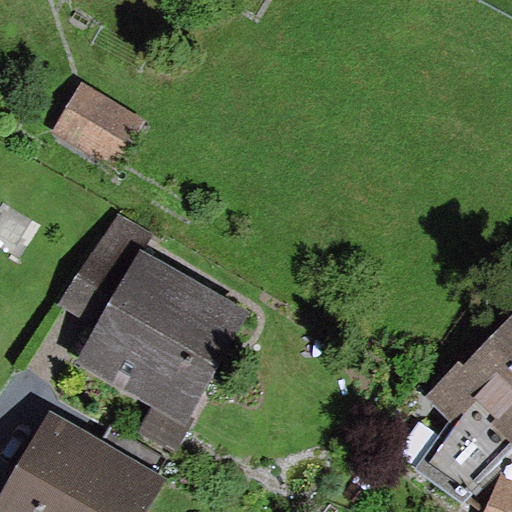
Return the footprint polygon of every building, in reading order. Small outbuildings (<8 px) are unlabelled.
[(143,118),(79,79),(50,127),(114,166),(143,118)] [(247,305),(145,245),(154,231),(115,208),(58,303),(92,323),(73,354),(153,401),(136,430),(172,452),(194,414),(185,408),(247,305)] [(462,498),(492,455),(511,435),(511,306),(464,358),(458,353),(422,391),(447,414),(412,463),(462,498)] [(88,413),(81,424),(49,405),(0,487),(0,511),(142,511),(165,473),(101,435),(107,424),(88,413)] [(511,511),(511,484),(504,481),(489,511),(511,511)]
